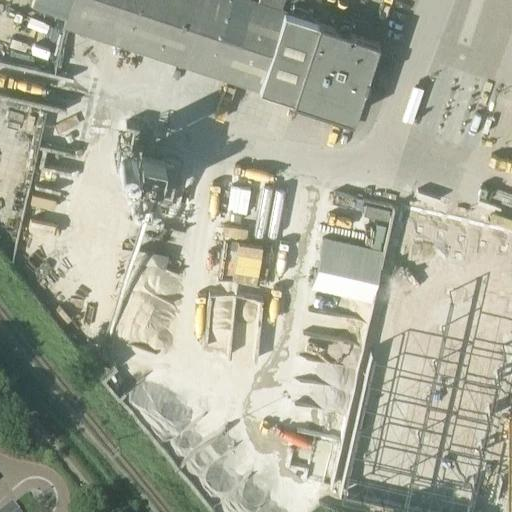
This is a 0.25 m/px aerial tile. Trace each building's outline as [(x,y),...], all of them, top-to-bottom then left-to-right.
[(316,20),(255,0),(70,0),(63,22),(297,98),(294,109),(352,128),(366,87),(373,83),(376,76),(372,68),(385,27),(329,9),(328,10),(320,8),(316,20)] [(27,143),(19,205),(36,208),(35,223),(47,224),(49,207),(61,209),(69,148),(27,143)] [(169,203),(179,160),(162,156),(162,155),(140,150),(134,174),(155,178),(154,183),(149,183),(146,186),(146,190),(148,194),(152,194),(151,199),(169,203)] [(83,189),(102,198),(120,161),(101,152),(83,189)] [(375,214),(375,203),(357,203),(357,214),(375,214)] [(511,243),(391,215),(326,499),(384,511),(458,511),(511,279),(511,243)] [(253,342),(254,298),(247,298),(248,275),(219,275),(218,341),(253,342)] [(302,464),(302,472),(315,473),(317,432),(287,431),(285,463),(302,464)]
